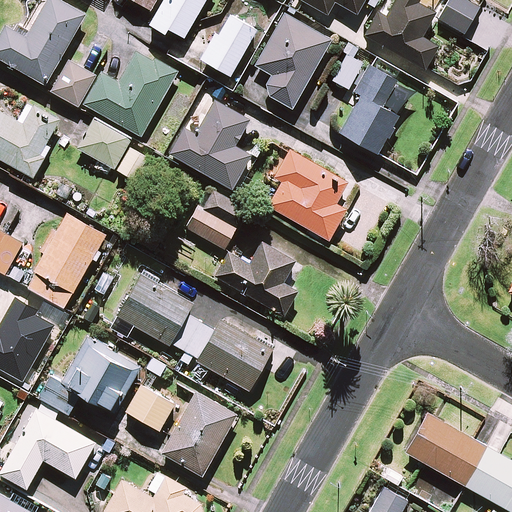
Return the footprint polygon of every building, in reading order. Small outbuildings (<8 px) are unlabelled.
[(87,17),(56,0),(50,0),(30,35),(10,24),(0,41),(0,58),(48,86),(87,17)] [(158,0),(132,0),(152,11),(158,0)] [(165,0),(152,26),(169,35),(171,31),(186,40),(207,0),(165,0)] [(381,0),(300,0),(329,16),(336,3),(359,15),(366,3),(377,9),(381,0)] [(419,0),(396,0),(387,16),(379,12),(366,36),(427,70),(440,47),(424,38),(437,15),(418,4),(419,0)] [(480,8),(465,0),(450,0),(439,20),(466,35),(480,8)] [(333,40),(287,14),(257,67),(274,76),(265,93),(294,110),(333,40)] [(259,32),(231,15),(204,60),(231,77),(259,32)] [(486,48),(468,37),(460,49),(478,60),(486,48)] [(363,64),(355,60),(361,49),(348,42),(342,53),(348,56),(334,82),(350,90),(363,64)] [(178,75),(137,51),(119,83),(104,75),(87,105),(143,137),(178,75)] [(97,77),(70,62),(53,93),(80,108),(97,77)] [(379,155),(401,116),(385,107),(399,82),(371,66),(356,93),(363,97),(342,134),(379,155)] [(251,121),(216,102),(200,132),(188,126),(172,156),(234,190),(253,157),(236,147),(251,121)] [(26,125),(0,110),(0,158),(35,178),(52,149),(47,146),(58,126),(33,111),(26,125)] [(133,140),(97,119),(79,149),(116,170),(133,140)] [(147,157),(133,148),(119,170),(133,179),(147,157)] [(349,184),(289,151),(274,177),(284,182),(271,207),(331,241),(348,210),(338,205),(349,184)] [(248,209),(214,192),(205,210),(199,206),(187,229),(227,250),(248,209)] [(0,270),(7,274),(24,244),(6,234),(19,211),(4,202),(0,209),(0,270)] [(107,235),(67,212),(56,231),(53,229),(40,252),(46,256),(28,287),(66,308),(93,260),(98,263),(105,251),(100,248),(107,235)] [(297,262),(263,243),(251,264),(230,253),(217,277),(286,315),(299,292),(285,284),(297,262)] [(115,279),(102,271),(92,288),(106,296),(115,279)] [(144,272),(112,330),(128,339),(136,326),(172,346),(195,304),(160,285),(162,282),(144,272)] [(104,301),(92,293),(78,316),(90,323),(104,301)] [(0,366),(25,380),(54,326),(35,315),(37,310),(16,299),(0,329),(0,366)] [(222,320),(199,362),(251,391),(274,349),(222,320)] [(142,367),(88,338),(63,384),(49,376),(38,396),(71,415),(82,394),(117,413),(142,367)] [(169,366),(153,357),(146,369),(162,378),(169,366)] [(176,404),(142,385),(127,412),(161,431),(176,404)] [(239,415),(198,392),(163,453),(204,476),(239,415)] [(97,444),(38,409),(1,473),(28,489),(45,460),(77,479),(97,444)] [(511,460),(425,412),(404,450),(511,510),(511,460)] [(448,511),(460,490),(424,470),(412,491),(448,511)] [(124,481),(106,511),(205,511),(206,511),(206,509),(205,508),(205,506),(204,504),(187,494),(189,490),(159,473),(147,494),(124,481)] [(398,511),(406,497),(383,485),(367,511),(398,511)] [(30,511),(0,494),(0,511),(30,511)]
